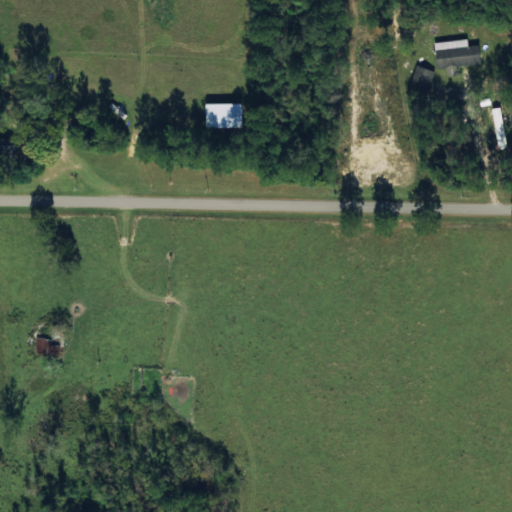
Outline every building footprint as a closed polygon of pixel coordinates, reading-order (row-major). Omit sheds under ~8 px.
[(433,41),(435,67),(445,66),(446,75),(458,74),(457,65),(479,64),(477,44),(466,45),(466,38),(433,41)] [(433,69),(414,65),(408,90),(428,94),(433,69)] [(205,126),(241,126),(241,102),(205,102),(205,126)] [(0,160),(13,160),(13,142),(4,143),(4,136),(0,136),(0,160)] [(35,353),(58,353),(59,338),(36,337),(35,353)]
